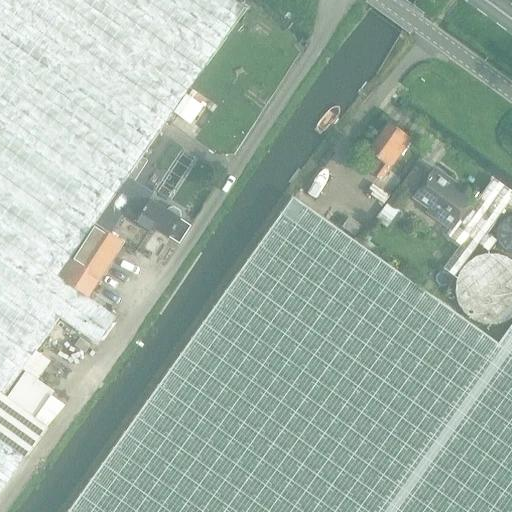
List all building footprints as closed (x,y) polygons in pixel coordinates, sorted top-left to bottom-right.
[(0,0),(0,498),(1,496),(24,465),(27,461),(24,458),(0,441),(0,390),(5,394),(59,318),(96,345),(114,319),(87,299),(121,244),(95,227),(71,263),(67,261),(139,159),(243,9),(230,0),(0,0)] [(185,94),(172,112),(183,121),(196,102),(185,94)] [(379,163),(370,174),(370,175),(380,183),(410,141),(388,125),(366,154),(379,163)] [(409,197),(410,197),(429,211),(427,215),(450,232),(474,200),(452,184),(454,181),(437,168),(428,179),(413,168),(385,205),(397,213),(409,197)] [(461,246),(443,269),(454,277),(478,244),(488,252),(496,241),(485,233),(511,196),(511,192),(492,179),(450,238),(461,246)] [(388,197),(371,184),(364,193),(382,206),(388,197)] [(511,511),(511,323),(497,344),(291,198),(66,511),(511,511)] [(151,229),(167,239),(178,246),(189,227),(178,220),(178,216),(177,212),(171,209),(167,210),(164,212),(148,202),(142,211),(129,203),(121,218),(148,234),(151,229)] [(349,218),(342,228),(354,237),(361,227),(349,218)] [(74,344),(86,354),(91,347),(79,338),(74,344)] [(53,427),(5,394),(0,390),(0,441),(24,458),(31,457),(53,427)]
